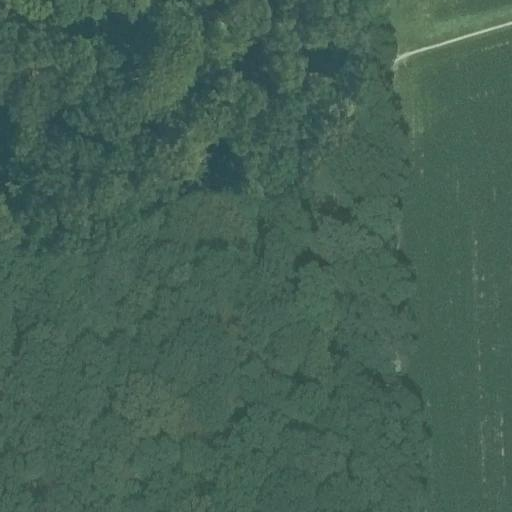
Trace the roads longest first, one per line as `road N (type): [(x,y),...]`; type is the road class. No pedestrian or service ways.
road 1 (track): [(391,511),(375,85)]
road 2 (track): [(375,85),(0,176)]
